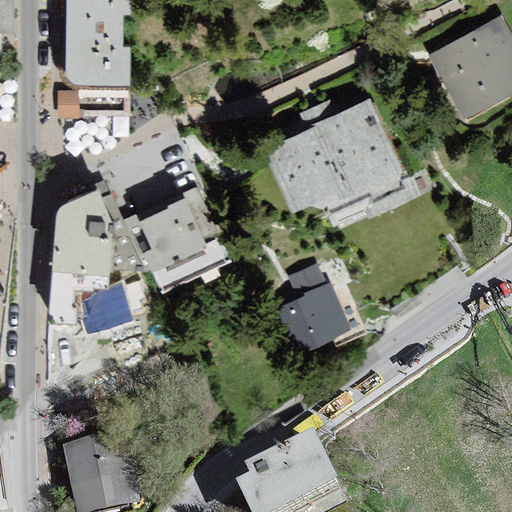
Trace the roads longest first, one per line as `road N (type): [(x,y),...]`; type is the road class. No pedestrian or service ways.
road 1 (secondary): [(27,511),(28,0)]
road 2 (residential): [(182,511),(216,473),(511,267)]
